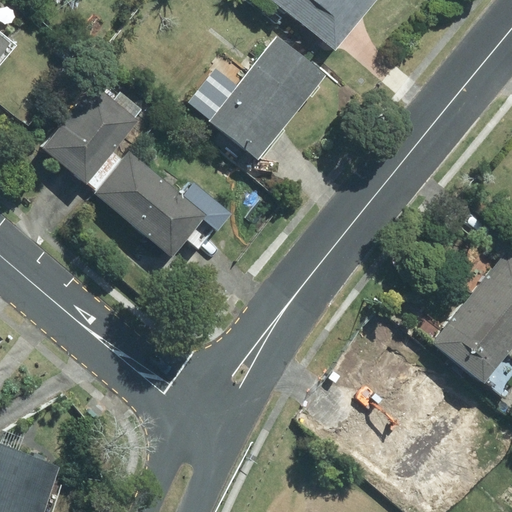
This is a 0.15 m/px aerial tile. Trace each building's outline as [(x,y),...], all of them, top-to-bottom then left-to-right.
[(260,0),(322,51),(364,0),(260,0)] [(244,161),(313,76),(265,37),(196,122),(244,161)] [(74,185),(128,121),(125,118),(133,109),(112,92),(104,101),(85,85),(31,149),(74,185)] [(121,153),(85,194),(159,257),(194,215),(121,153)] [(470,384),(511,332),(511,263),(498,252),(421,344),(470,384)] [(409,502),(478,411),(428,374),(393,420),(360,396),(327,440),(409,502)] [(34,511),(53,466),(0,444),(0,511),(34,511)]
